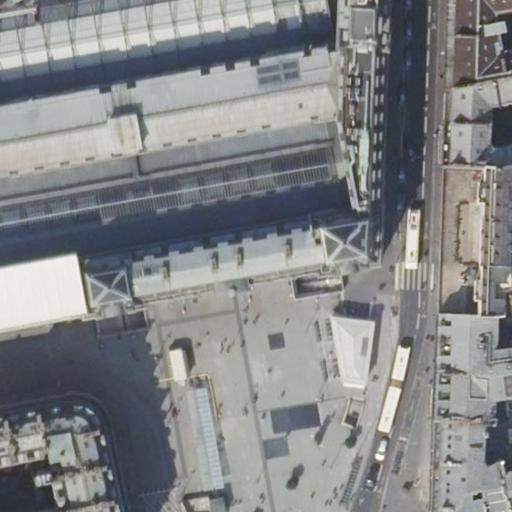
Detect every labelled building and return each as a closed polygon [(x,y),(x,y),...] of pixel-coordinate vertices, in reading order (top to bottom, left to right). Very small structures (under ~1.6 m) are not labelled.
[(0,0),(0,331),(48,323),(45,306),(55,304),(55,303),(85,298),(87,309),(148,299),(147,293),(149,292),(197,284),(208,282),(234,277),(247,275),(259,273),(283,269),(289,267),(295,266),(322,261),(324,266),(349,262),(382,257),(384,196),(383,196),(389,42),(390,42),(391,0),(0,0)] [(511,0),(450,0),(449,39),(447,93),(511,82),(511,0)] [(511,82),(447,93),(447,106),(446,126),(492,128),(498,127),(511,124),(511,82)] [(511,140),(500,143),(498,127),(492,128),(446,126),(445,146),(444,169),(506,171),(511,169),(511,140)] [(511,169),(506,171),(444,169),(443,214),(440,285),(439,318),(501,321),(511,319),(511,169)] [(374,304),(325,311),(335,363),(368,360),(374,304)] [(511,319),(501,321),(439,318),(438,344),(437,376),(498,380),(511,377),(511,319)] [(511,377),(498,380),(437,376),(437,390),(436,398),(435,421),(435,422),(495,424),(511,422),(511,377)] [(129,511),(107,407),(104,400),(98,395),(89,392),(80,392),(0,405),(0,511),(129,511)] [(511,422),(495,424),(435,422),(434,482),(433,511),(511,511),(511,510),(503,467),(503,466),(490,471),(487,468),(487,454),(491,453),(493,458),(511,454),(511,422)] [(511,476),(508,477),(507,472),(509,472),(508,466),(503,467),(511,510),(511,476)]
